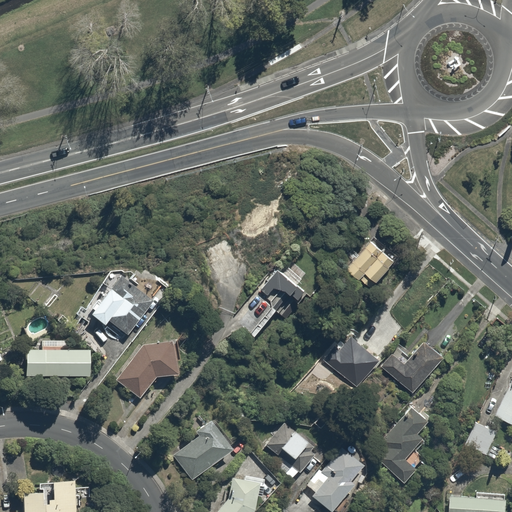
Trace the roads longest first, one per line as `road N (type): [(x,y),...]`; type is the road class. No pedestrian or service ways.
road 1 (secondary): [(0,175),(287,92),(412,34)]
road 2 (secondary): [(446,223),(360,156),(312,137),(169,157)]
road 3 (secondary): [(420,98),(403,112),(332,113),(169,157)]
road 4 (residential): [(150,511),(97,446),(63,429),(0,428)]
road 5 (secondary): [(169,157),(0,204)]
road 6 (secondary): [(446,223),(420,165),(415,132),(425,102)]
road 7 (secondary): [(501,45),(502,73),(489,97),(465,110),(425,102)]
